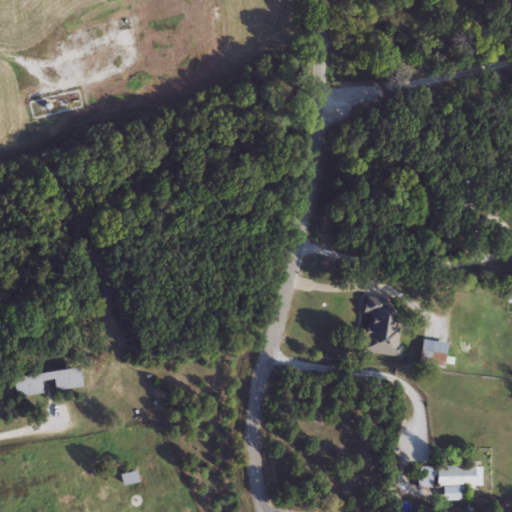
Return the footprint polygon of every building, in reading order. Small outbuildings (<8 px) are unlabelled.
[(455,211),(455,177),(473,177),(473,211),(455,211)] [(389,326),(400,326),(398,356),(365,354),(368,315),(362,314),(364,298),(384,299),(384,309),(390,309),(389,326)] [(443,368),(418,366),(420,341),(445,343),(443,368)] [(54,392),(52,381),(40,383),(42,394),(14,398),(11,378),(78,369),(81,388),(54,392)] [(417,488),(417,468),(432,468),(432,466),(480,467),(480,487),(465,487),(465,493),(445,493),(445,488),(417,488)] [(120,475),(135,473),(136,484),(121,485),(120,475)]
